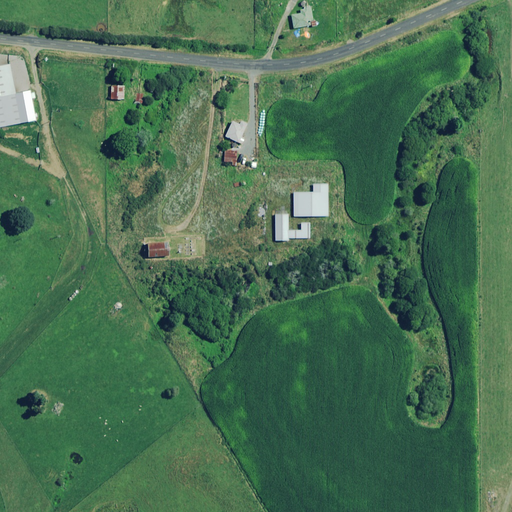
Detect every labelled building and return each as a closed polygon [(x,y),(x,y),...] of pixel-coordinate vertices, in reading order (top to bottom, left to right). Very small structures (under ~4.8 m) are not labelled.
[(303,7),(303,8),(300,9),(301,13),(291,15),(293,29),(311,25),(311,27),(314,27),(314,25),(311,7),(310,5),(303,7)] [(10,64),(0,66),(0,127),(35,121),(35,120),(37,119),(37,115),(34,116),(31,99),(34,98),(33,92),(30,93),(29,91),(16,94),(10,64)] [(124,85),(110,85),(110,99),(124,100),(124,85)] [(141,94),(133,93),(132,104),(140,104),(141,94)] [(239,124),(232,121),(224,137),(242,146),(245,139),(241,137),(248,124),(240,121),(239,124)] [(236,151),(224,150),(223,165),(235,166),(236,151)] [(293,217),(328,216),(327,184),(312,185),(313,191),(292,192),(293,217)] [(287,214),(274,214),(275,241),(288,241),(288,238),(309,238),(309,223),(301,223),(301,230),(288,230),(287,214)] [(147,242),(147,258),(169,257),(168,242),(147,242)] [(500,491),(492,491),(491,499),(493,499),(493,501),(497,501),(497,499),(499,499),(500,491)]
